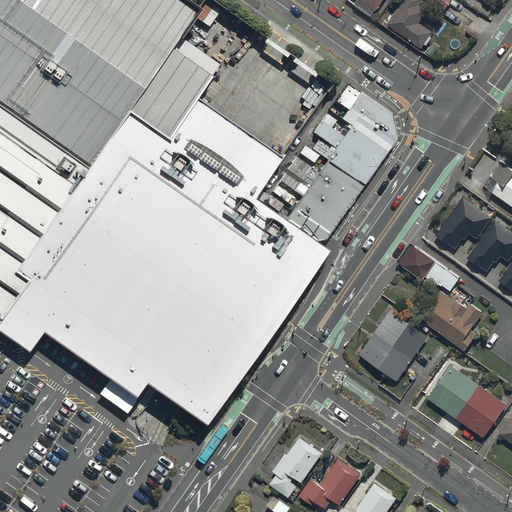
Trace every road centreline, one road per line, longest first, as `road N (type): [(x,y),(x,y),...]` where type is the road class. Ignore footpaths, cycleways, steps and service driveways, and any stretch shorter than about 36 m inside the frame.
road 1 (secondary): [(458,120),(286,371)]
road 2 (residential): [(286,371),(491,511)]
road 3 (tertiary): [(291,0),(458,120)]
road 4 (secondary): [(286,371),(185,511)]
